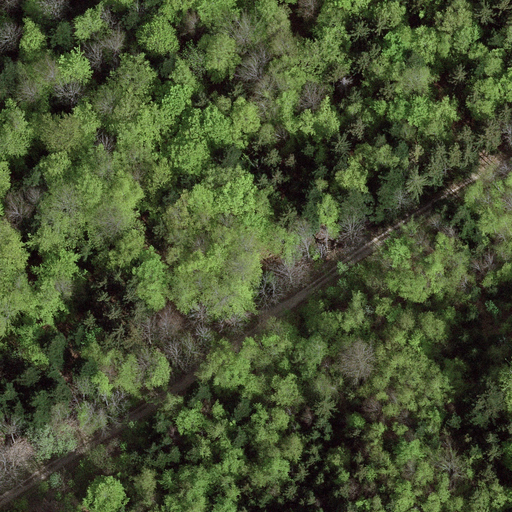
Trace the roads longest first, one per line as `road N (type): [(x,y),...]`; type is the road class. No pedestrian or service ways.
road 1 (track): [(0,504),(276,314)]
road 2 (track): [(276,314),(511,163)]
road 3 (track): [(0,71),(122,0)]
